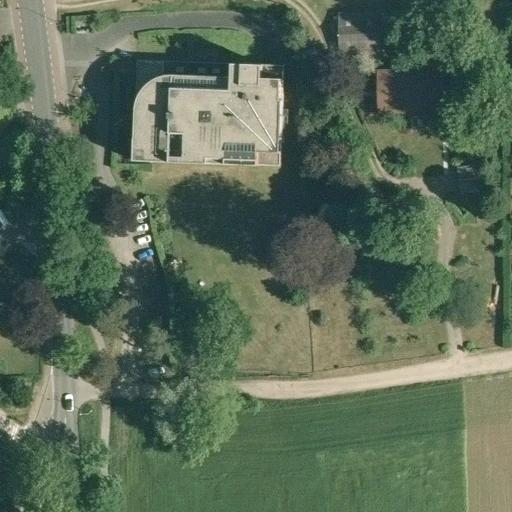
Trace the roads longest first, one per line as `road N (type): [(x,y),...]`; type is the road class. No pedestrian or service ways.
road 1 (secondary): [(29,0),(46,146),(61,431)]
road 2 (track): [(511,365),(325,385),(103,394)]
